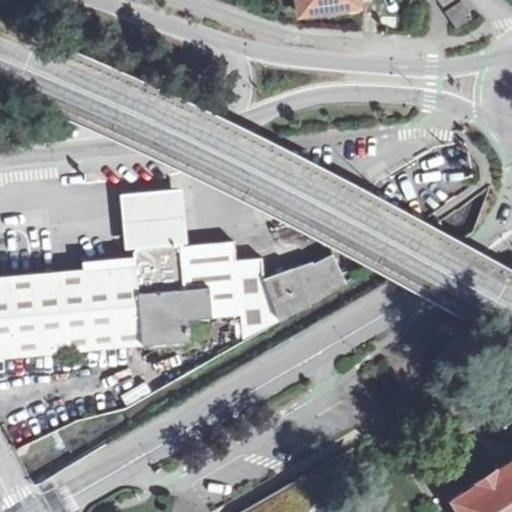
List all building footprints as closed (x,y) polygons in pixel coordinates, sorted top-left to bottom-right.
[(329,5),(330,10),(360,6),(359,0),(298,0),(300,8),(329,5)] [(458,27),(474,16),(462,0),(461,0),(439,0),(448,11),(458,27)] [(329,5),(300,8),(300,13),(307,18),(331,15),(330,10),(329,5)] [(181,188),(121,194),(124,220),(127,247),(132,247),(135,246),(183,242),(187,241),(184,211),(181,188)] [(85,268),(0,275),(0,356),(191,339),(189,317),(242,312),(243,339),(346,280),(335,254),(316,263),(313,259),(264,279),(262,257),(237,260),(234,240),(183,244),(183,242),(135,246),(132,247),(132,256),(85,260),(85,268)] [(511,511),(511,459),(500,468),(496,468),(479,478),(478,481),(452,498),(461,511),(511,511)] [(303,511),(323,483),(311,475),(246,511),(303,511)]
